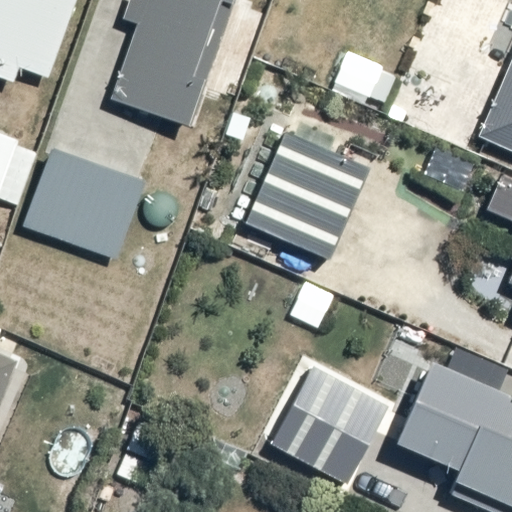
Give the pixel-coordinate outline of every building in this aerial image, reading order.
[(44,76),(69,0),(0,0),(0,80),(6,83),(12,65),(44,76)] [(224,0),(141,0),(108,98),(182,123),(224,0)] [(511,76),(487,139),(511,150),(511,76)] [(41,143),(0,128),(0,197),(20,204),(41,143)] [(363,167),(277,130),(238,223),(324,259),(363,167)] [(110,259),(137,180),(44,148),(17,227),(110,259)] [(511,174),(505,171),(477,239),(511,253),(511,289),(511,293),(511,174)] [(0,386),(11,359),(0,354),(0,386)] [(464,467),(461,475),(452,495),(488,511),(497,491),(511,497),(511,387),(443,357),(405,441),(464,467)] [(146,511),(147,511),(112,495),(104,511),(146,511)]
